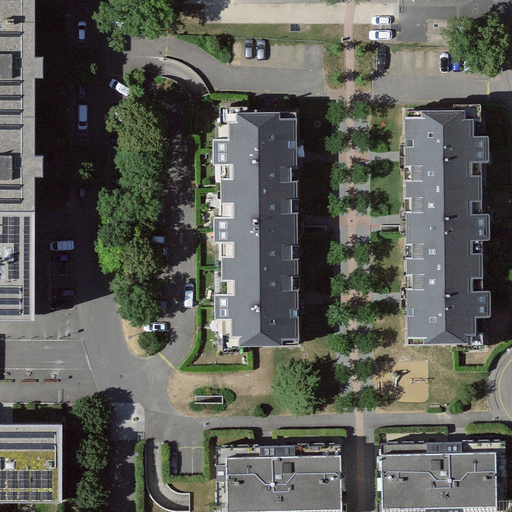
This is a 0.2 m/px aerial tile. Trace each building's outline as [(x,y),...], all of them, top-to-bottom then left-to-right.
[(0,0),(0,17),(38,18),(37,0),(0,0)] [(0,114),(36,114),(37,73),(45,74),(45,54),(38,54),(38,18),(0,17),(0,114)] [(406,192),(481,192),(481,164),(490,164),(490,139),(479,139),(479,113),(407,112),(406,192)] [(224,163),(224,219),(215,219),(215,244),(223,244),(223,294),(217,294),(217,318),(225,318),(225,347),(299,347),(298,113),(228,113),(229,139),(217,139),(217,163),(224,163)] [(0,213),(36,213),(36,174),(45,174),(45,155),(36,155),(36,114),(0,114),(0,213)] [(406,270),(481,271),(482,242),(489,242),(490,217),(480,217),(481,192),(406,192),(406,270)] [(36,213),(0,213),(0,318),(36,319),(36,213)] [(481,271),(406,270),(405,346),(480,347),(480,321),(489,321),(489,296),(481,296),(481,271)] [(59,423),(0,422),(0,500),(59,501),(59,423)] [(511,494),(507,495),(506,438),(380,439),(381,497),(377,497),(376,511),(440,511),(511,511),(511,494)] [(340,499),(339,442),(213,443),(213,501),(210,501),(209,511),(346,511),(346,499),(340,499)]
